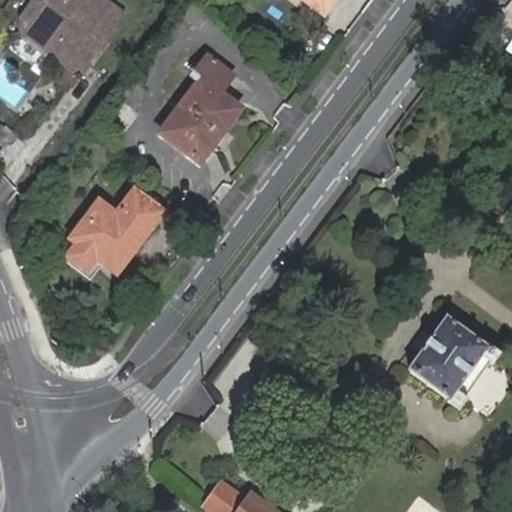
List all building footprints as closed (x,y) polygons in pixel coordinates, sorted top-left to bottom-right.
[(23,36),(54,58),(64,44),(88,62),(122,14),(103,0),(33,0),(20,19),(23,36)] [(301,0),(324,16),(334,0),(301,0)] [(64,44),(54,58),(71,71),(83,69),(88,62),(64,44)] [(199,84),(161,136),(199,165),(239,112),(218,98),(231,79),(205,60),(191,79),(199,84)] [(0,66),(0,92),(15,105),(30,88),(2,64),(0,66)] [(77,245),(95,259),(115,274),(162,215),(135,193),(117,217),(100,204),(71,240),(77,245)] [(85,272),(95,259),(77,245),(67,258),(85,272)] [(486,348),(445,318),(407,369),(448,400),(447,402),(459,410),(467,399),(455,390),(480,356),(492,365),(498,355),(487,346),(486,348)] [(467,399),(492,365),(480,356),(455,390),(467,399)] [(262,395),(286,375),(270,357),(246,376),(262,395)] [(219,486),(203,509),(206,511),(271,511),(249,495),(243,503),(219,486)]
